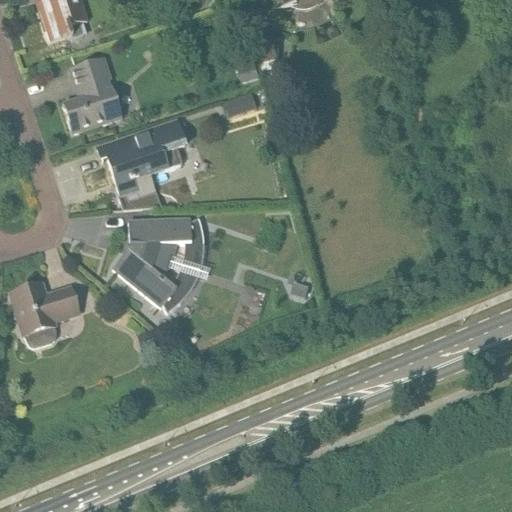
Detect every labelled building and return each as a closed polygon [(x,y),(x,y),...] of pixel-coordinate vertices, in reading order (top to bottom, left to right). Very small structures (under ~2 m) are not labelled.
[(49,45),(71,38),(68,30),(86,24),(78,0),(39,0),(43,12),(39,13),(49,45)] [(306,9),(309,8),(313,7),(317,4),(319,1),(324,0),(272,0),(276,13),(296,8),(300,9),(306,9)] [(251,36),(262,79),(280,75),(270,31),(251,36)] [(71,138),(121,122),(111,91),(110,92),(107,83),(110,83),(103,60),(68,72),(68,74),(75,72),(84,100),(61,107),(71,138)] [(408,62),(398,71),(407,81),(417,72),(408,62)] [(258,79),(254,63),(236,67),(241,84),(258,79)] [(130,90),(116,94),(122,118),(137,114),(130,90)] [(238,99),(243,115),(257,110),(252,94),(238,99)] [(409,115),(414,133),(431,128),(425,110),(409,115)] [(131,154),(106,162),(115,190),(114,190),(122,213),(141,212),(161,210),(155,193),(149,178),(152,177),(167,172),(162,156),(183,149),(176,125),(153,133),(127,141),(131,154)] [(189,226),(189,222),(127,225),(128,249),(127,253),(112,272),(160,311),(162,308),(166,316),(171,312),(176,308),(181,304),(185,299),(189,294),(190,293),(193,287),(196,281),(197,277),(199,273),(200,269),(201,262),(202,256),(202,249),(202,242),(201,236),(199,229),(198,222),(189,226)] [(290,295),(305,301),(308,290),(294,285),(290,295)] [(52,324),(77,316),(70,291),(44,299),(40,286),(10,296),(23,339),(24,338),(25,344),(27,348),(30,350),(35,350),(52,345),(55,342),(56,339),(56,337),(54,329),(53,329),(52,324)] [(156,350),(152,334),(136,338),(140,354),(156,350)]
